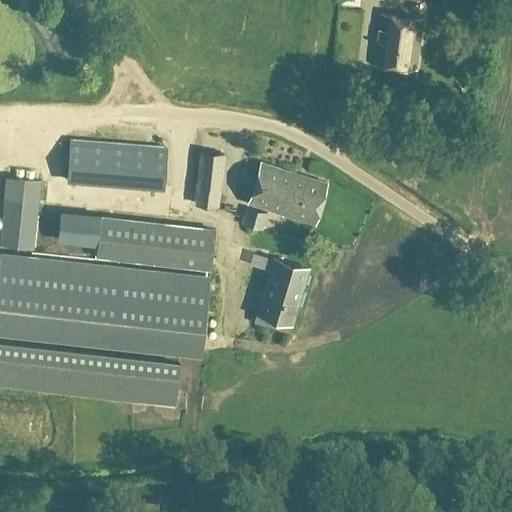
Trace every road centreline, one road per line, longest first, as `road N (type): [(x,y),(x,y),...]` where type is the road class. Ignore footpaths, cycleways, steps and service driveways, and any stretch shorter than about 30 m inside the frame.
road 1 (unclassified): [(511,280),(291,135),(140,109)]
road 2 (track): [(191,485),(356,458),(511,476)]
road 3 (unclassified): [(0,107),(140,109)]
road 4 (track): [(140,109),(122,59),(77,0)]
